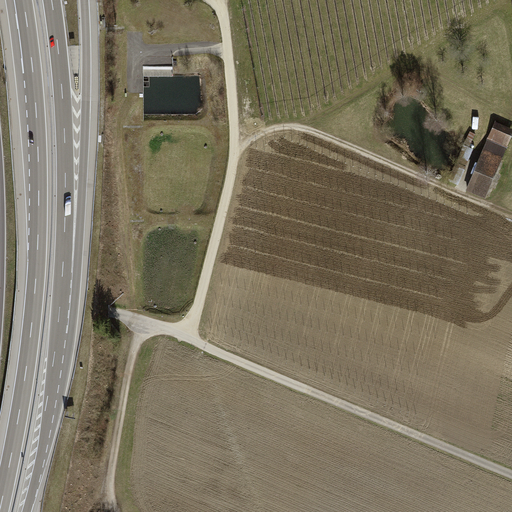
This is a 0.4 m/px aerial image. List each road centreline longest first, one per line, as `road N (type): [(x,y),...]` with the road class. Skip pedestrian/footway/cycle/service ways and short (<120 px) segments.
road 1 (unclassified): [(511,474),(144,321),(0,301)]
road 2 (trunk): [(23,0),(36,103),(38,234),(27,366),(0,511)]
road 3 (track): [(235,151),(277,127),(298,127),(511,214)]
road 4 (trunk): [(63,271),(83,188),(85,0)]
road 5 (trunk): [(63,271),(65,144),(52,0)]
road 6 (trunk): [(27,511),(53,387),(63,271)]
road 7 (track): [(116,511),(112,468),(144,321)]
road 8 (track): [(185,336),(235,151)]
road 9 (track): [(235,151),(226,28),(213,0)]
